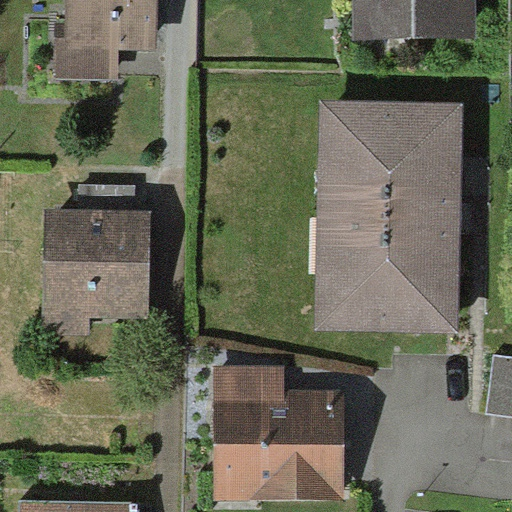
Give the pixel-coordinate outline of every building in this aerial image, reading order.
[(56,54),(56,85),(116,85),(116,57),(159,57),(158,0),(69,0),(70,54),(56,54)] [(350,0),(351,47),(478,46),(477,0),(350,0)] [(324,115),(321,338),(461,340),(463,117),(324,115)] [(142,210),(141,181),(79,183),(80,211),(142,210)] [(45,222),(45,342),(91,342),(91,326),(151,326),(151,222),(45,222)] [(511,358),(499,357),(492,417),(511,419),(511,358)] [(219,376),(222,511),(348,511),(346,397),(289,398),(289,374),(219,376)]
